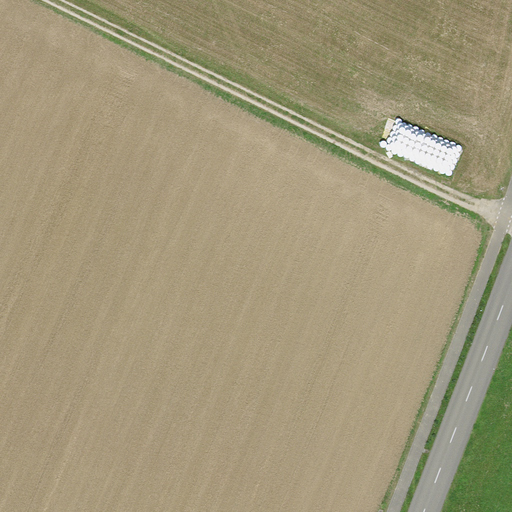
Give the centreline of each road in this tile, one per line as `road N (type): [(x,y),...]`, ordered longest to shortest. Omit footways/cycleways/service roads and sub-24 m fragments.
road 1 (track): [(55,0),(511,222)]
road 2 (tertiary): [(511,276),(422,511)]
